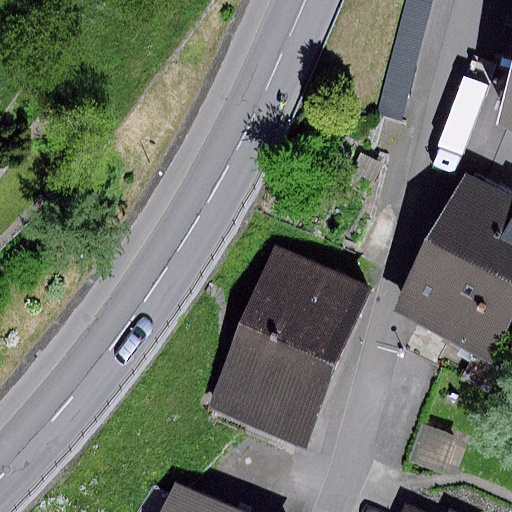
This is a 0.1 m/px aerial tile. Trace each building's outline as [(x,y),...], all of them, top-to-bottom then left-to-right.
[(404,0),(376,113),(401,119),(430,0),(404,0)] [(511,27),(510,43),(490,126),(511,136),(511,27)] [(511,202),(474,183),(439,252),(511,288),(511,202)] [(511,335),(511,288),(439,252),(404,325),(495,370),(511,335)] [(367,292),(269,255),(209,413),(307,450),(367,292)] [(236,511),(174,484),(161,511),(236,511)]
